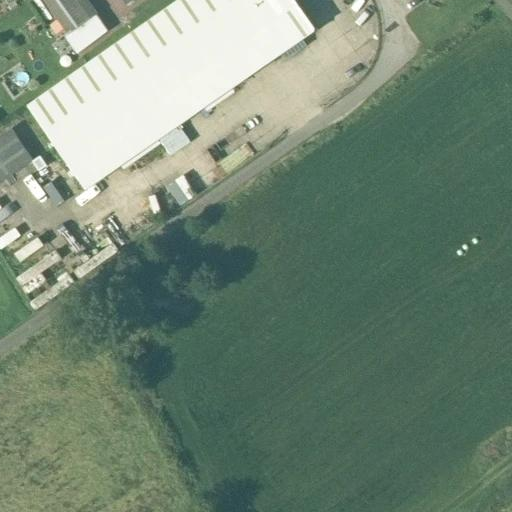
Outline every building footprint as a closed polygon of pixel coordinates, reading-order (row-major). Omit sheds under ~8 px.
[(112,57),(31,112),(86,192),(316,30),(294,0),(217,0),(119,68),(112,57)] [(84,0),(43,0),(69,34),(66,37),(78,54),(108,32),(84,0)] [(193,0),(112,57),(119,68),(217,0),(193,0)] [(0,186),(32,165),(9,131),(0,137),(0,186)] [(171,184),(182,206),(201,197),(190,174),(171,184)] [(107,231),(68,256),(82,277),(121,252),(107,231)] [(33,280),(66,261),(60,251),(28,270),(33,280)] [(184,419),(169,427),(182,453),(197,445),(184,419)]
